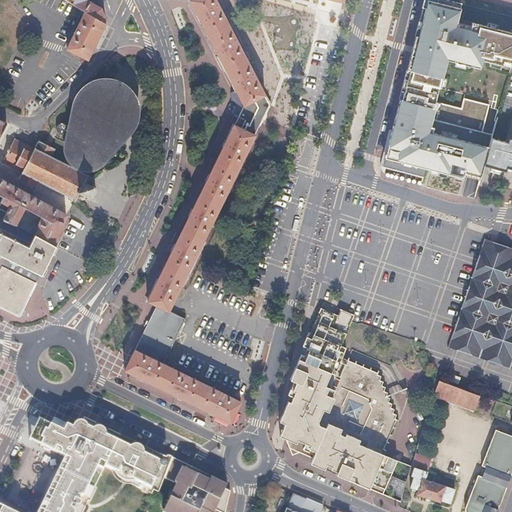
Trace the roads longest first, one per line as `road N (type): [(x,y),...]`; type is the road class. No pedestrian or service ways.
road 1 (secondary): [(257,425),(325,166)]
road 2 (tertiary): [(161,44),(171,100),(166,161),(106,287)]
road 3 (residential): [(325,166),(450,209),(511,214)]
road 4 (secondary): [(73,391),(231,467)]
road 5 (secondary): [(325,166),(366,0)]
road 6 (secondary): [(236,442),(87,370)]
road 7 (residential): [(108,48),(40,122),(26,126),(0,113)]
